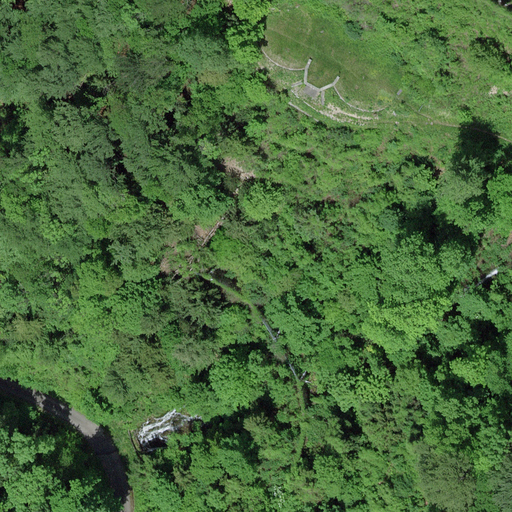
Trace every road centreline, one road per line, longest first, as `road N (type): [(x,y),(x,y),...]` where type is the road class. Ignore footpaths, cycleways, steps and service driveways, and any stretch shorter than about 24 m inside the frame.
road 1 (track): [(307,96),(359,121),(441,123),(511,141)]
road 2 (track): [(124,511),(120,478),(94,433),(68,411),(0,381)]
